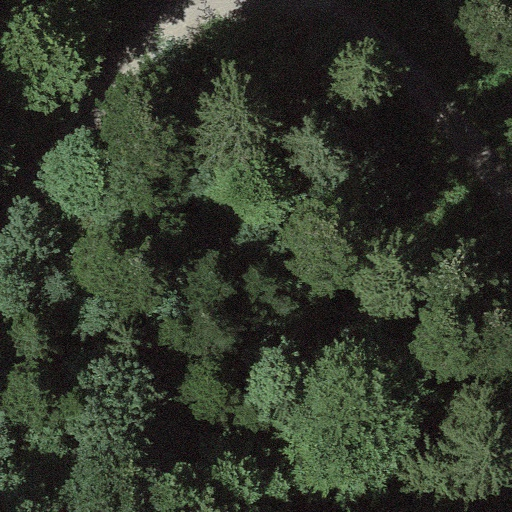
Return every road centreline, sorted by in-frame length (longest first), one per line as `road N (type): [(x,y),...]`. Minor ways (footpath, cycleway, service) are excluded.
road 1 (track): [(224,0),(196,3),(128,64),(0,234)]
road 2 (track): [(511,197),(416,69),(362,28),(301,0)]
